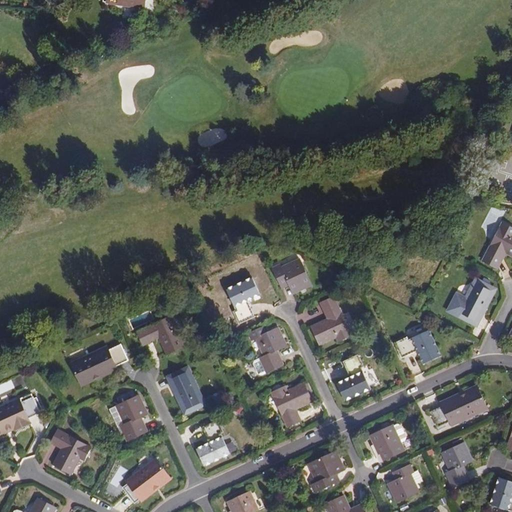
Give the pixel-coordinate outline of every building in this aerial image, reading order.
[(511,225),(504,222),(484,260),(497,267),(506,251),(511,254),(511,225)] [(287,279),(293,291),(311,282),(301,260),(299,257),(281,266),(279,263),(272,266),(280,282),(287,279)] [(252,275),(227,287),(237,308),(233,309),(239,322),(254,315),(247,299),(260,292),(252,275)] [(478,320),(496,286),(478,277),(460,311),(478,320)] [(334,295),(320,301),(328,316),(311,325),(319,343),(336,335),(339,340),(352,333),(334,295)] [(175,312),(138,330),(144,342),(159,336),(167,352),(185,344),(177,327),(182,325),(175,312)] [(278,325),(256,335),(265,355),(260,357),(267,370),(283,363),(276,349),(287,344),(278,325)] [(407,334),(394,340),(402,354),(418,347),(424,360),(440,353),(429,328),(409,337),(407,334)] [(92,375),(116,364),(128,358),(121,342),(108,347),(107,344),(71,361),(82,384),(94,379),(92,375)] [(358,352),(344,359),(351,375),(338,381),(345,398),(370,386),(361,366),(364,364),(358,352)] [(118,368),(116,364),(92,375),(94,379),(118,368)] [(189,368),(170,376),(187,411),(204,403),(189,368)] [(285,384),(272,390),(287,425),(301,419),(296,408),(313,400),(304,381),(288,388),(285,384)] [(466,393),(443,404),(444,405),(431,411),(439,427),(453,420),(455,423),(489,408),(478,384),(465,390),(466,393)] [(442,401),(443,404),(466,393),(465,390),(442,401)] [(140,394),(118,405),(126,423),(122,425),(129,439),(146,431),(139,417),(149,413),(140,394)] [(19,397),(0,406),(0,434),(7,431),(6,429),(14,424),(16,429),(30,422),(28,417),(40,411),(33,395),(21,401),(19,397)] [(126,423),(118,405),(111,408),(120,426),(122,425),(126,423)] [(219,418),(204,425),(211,440),(198,446),(206,463),(230,452),(221,431),(224,430),(219,418)] [(393,424),(370,435),(374,444),(372,445),(379,462),(395,454),(392,447),(402,443),(393,424)] [(58,427),(51,441),(62,446),(53,462),(72,472),(80,456),(84,458),(91,445),(58,427)] [(465,441),(442,452),(451,471),(447,472),(453,486),(470,478),(464,465),(474,460),(465,441)] [(335,450),(313,461),(322,480),(319,481),(322,488),(336,481),(333,475),(344,469),(335,450)] [(158,483),(160,486),(170,478),(156,457),(126,478),(128,481),(123,484),(134,500),(139,497),(158,483)] [(409,473),(413,471),(410,464),(397,470),(400,477),(388,483),(397,502),(418,492),(414,483),(409,473)] [(416,469),(413,471),(409,473),(414,483),(421,480),(416,469)] [(511,511),(511,480),(499,476),(491,502),(511,509),(511,511)] [(141,499),(160,486),(158,483),(139,497),(141,499)] [(250,490),(228,500),(232,510),(229,511),(228,511),(252,511),(259,509),(250,490)] [(345,495),(327,503),(330,511),(366,511),(364,507),(353,511),(345,495)] [(54,511),(57,508),(39,498),(31,511),(54,511)]
